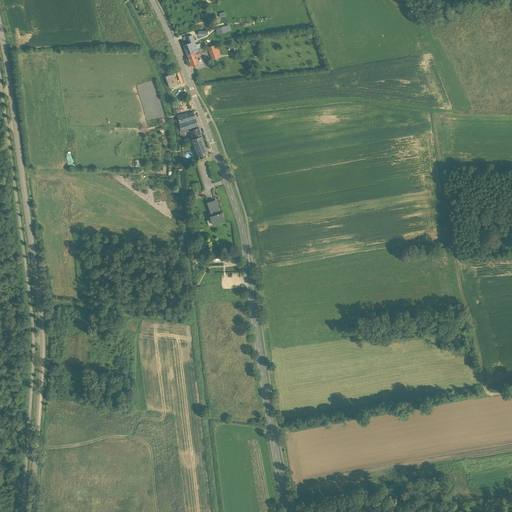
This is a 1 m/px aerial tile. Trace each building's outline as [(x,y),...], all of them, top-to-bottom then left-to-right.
[(226,13),(221,15),(224,26),(215,30),(217,34),(221,32),(222,34),(231,31),(228,24),(227,19),(228,19),(226,13)] [(203,47),(202,47),(200,43),(196,45),(193,35),(187,37),(190,43),(184,45),(186,52),(187,56),(195,52),(198,52),(204,49),(203,47)] [(212,59),(221,56),(216,45),(208,48),(212,59)] [(187,56),(191,66),(199,63),(197,56),(201,55),(200,52),(196,53),(195,52),(187,56)] [(177,84),(174,75),(174,73),(166,76),(169,87),(177,84)] [(180,122),(196,118),(194,110),(178,115),(180,122)] [(182,130),(199,125),(196,118),(180,122),(182,130)] [(198,158),(208,154),(199,128),(191,131),(194,139),(191,140),(198,158)] [(211,202),(208,203),(212,216),(210,216),(212,225),(225,221),(222,213),(219,214),(215,201),(211,202)]
